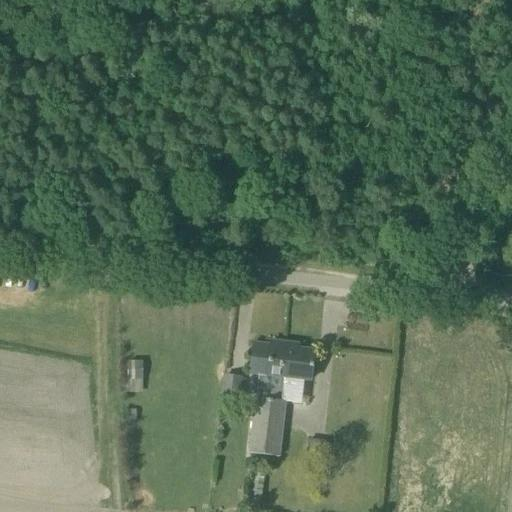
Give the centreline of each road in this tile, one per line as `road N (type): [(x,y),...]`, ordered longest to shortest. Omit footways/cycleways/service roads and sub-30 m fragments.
road 1 (unclassified): [(511,306),(0,250)]
road 2 (track): [(438,298),(511,180)]
